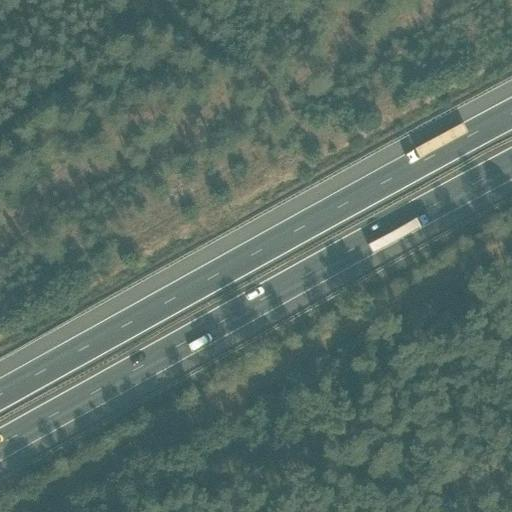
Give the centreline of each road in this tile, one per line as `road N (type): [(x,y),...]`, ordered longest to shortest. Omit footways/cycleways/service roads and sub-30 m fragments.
road 1 (motorway): [(511,112),(0,395)]
road 2 (motorway): [(0,445),(511,165)]
road 3 (track): [(16,511),(394,277),(511,217)]
